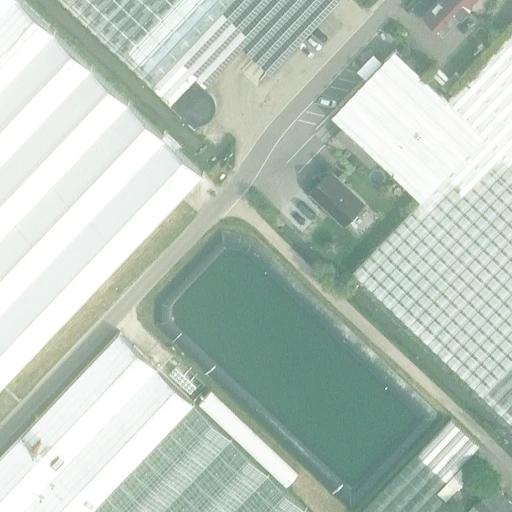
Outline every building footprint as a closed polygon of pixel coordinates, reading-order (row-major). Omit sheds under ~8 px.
[(20,0),(0,0),(0,241),(130,103),(20,0)] [(65,0),(153,83),(171,100),(196,74),(207,84),(244,44),(271,70),(337,0),(65,0)] [(439,0),(424,16),(433,24),(432,27),(438,32),(441,31),(443,33),(460,14),(462,16),(472,6),(470,4),(473,0),(439,0)] [(419,202),(354,270),(447,359),(485,396),(483,398),(511,424),(511,32),(449,99),(484,134),(422,199),(419,202)] [(397,46),(333,114),(344,125),(380,158),(422,199),(484,134),(449,99),(397,46)] [(0,241),(0,389),(206,174),(130,103),(0,241)] [(330,171),(309,192),(344,225),(364,204),(330,171)] [(0,511),(91,511),(195,404),(120,332),(119,333),(0,457),(0,511)] [(91,511),(309,511),(195,404),(91,511)] [(417,453),(361,511),(454,511),(452,510),(434,493),(453,473),(479,446),(451,419),(418,453),(417,453)] [(511,511),(511,505),(491,486),(467,511),(511,511)]
